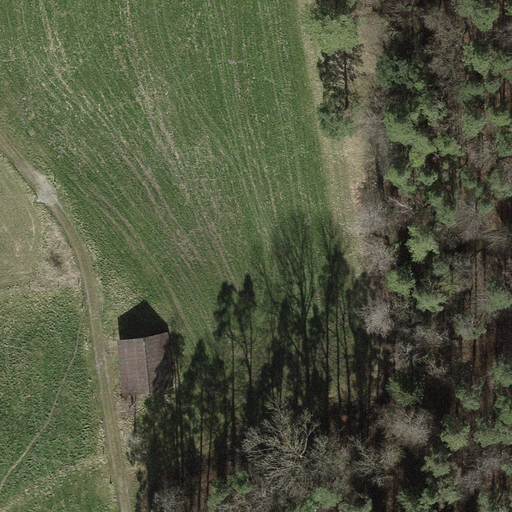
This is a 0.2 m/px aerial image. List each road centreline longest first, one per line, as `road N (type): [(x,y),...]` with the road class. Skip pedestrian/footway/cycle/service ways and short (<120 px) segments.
road 1 (track): [(122,493),(154,464),(337,395),(368,375),(373,337),(315,0)]
road 2 (track): [(0,139),(78,240),(94,286),(127,511)]
